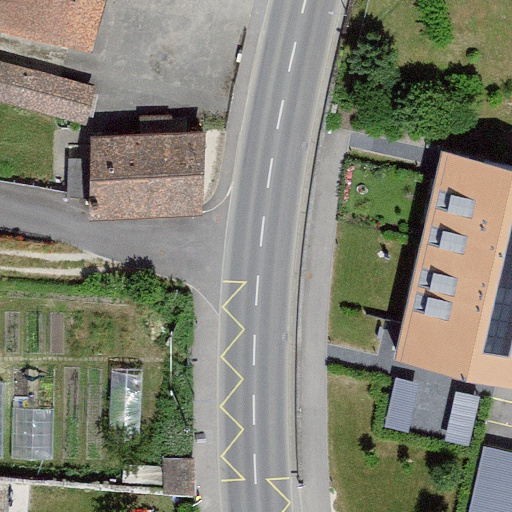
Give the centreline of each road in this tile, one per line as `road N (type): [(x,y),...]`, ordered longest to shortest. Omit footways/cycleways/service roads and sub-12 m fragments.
road 1 (residential): [(259,258),(0,202)]
road 2 (secondary): [(313,0),(259,258)]
road 3 (secondary): [(259,258),(254,398),(262,511)]
